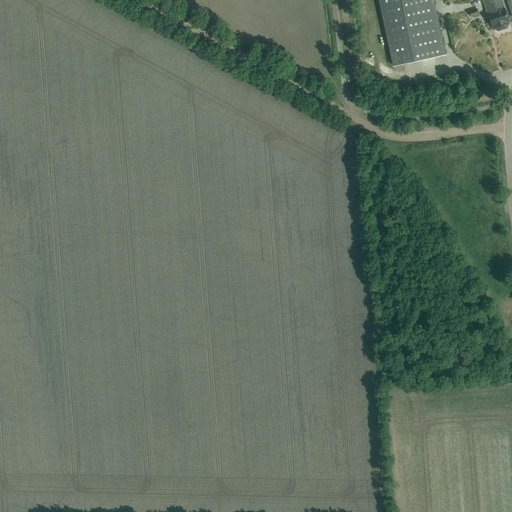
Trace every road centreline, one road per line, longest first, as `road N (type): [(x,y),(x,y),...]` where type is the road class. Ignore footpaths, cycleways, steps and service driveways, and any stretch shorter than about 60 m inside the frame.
road 1 (track): [(137,0),(387,135),(507,125)]
road 2 (track): [(387,135),(511,325)]
